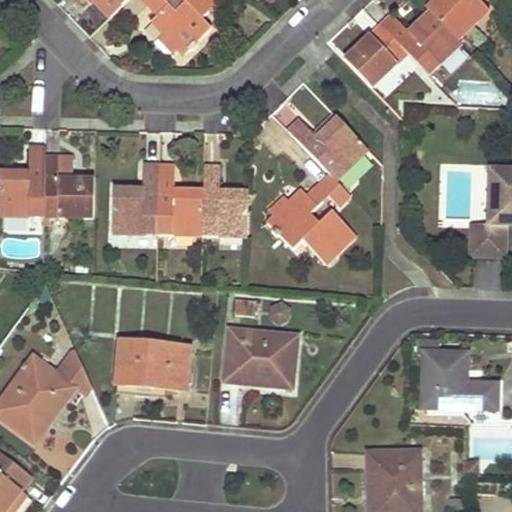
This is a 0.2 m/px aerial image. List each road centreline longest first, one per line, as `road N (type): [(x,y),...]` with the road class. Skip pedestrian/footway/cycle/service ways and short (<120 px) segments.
road 1 (residential): [(332,0),(244,84),(205,100),(137,98),(103,85),(21,0)]
road 2 (residential): [(511,309),(429,305),(409,312),(391,325),(301,450)]
road 3 (residential): [(301,450),(174,439),(136,446),(74,505)]
